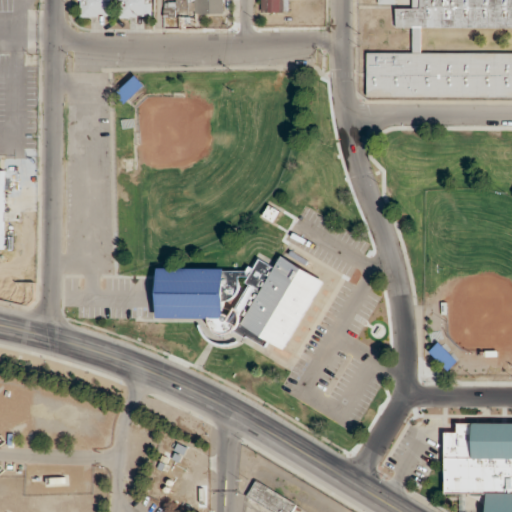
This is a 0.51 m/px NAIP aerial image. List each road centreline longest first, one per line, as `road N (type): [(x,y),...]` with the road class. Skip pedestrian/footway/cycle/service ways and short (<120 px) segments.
road 1 (residential): [(341,0),(350,135),(393,258),(406,334),(405,394)]
road 2 (secondary): [(0,324),(160,375),(355,484)]
road 3 (tertiary): [(55,0),(48,336)]
road 4 (residential): [(55,37),(341,38)]
